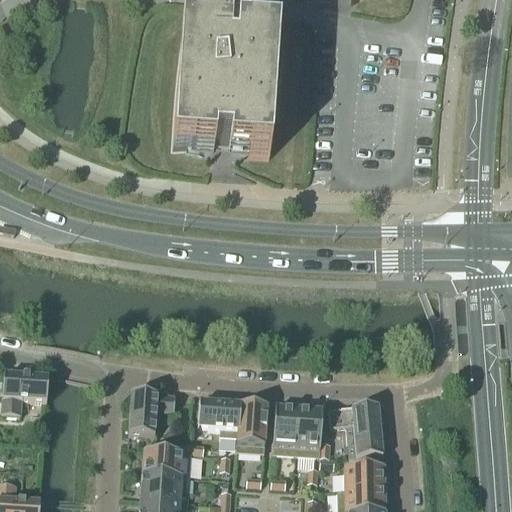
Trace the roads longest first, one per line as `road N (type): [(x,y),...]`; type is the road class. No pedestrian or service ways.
road 1 (secondary): [(510,233),(379,234),(123,213),(38,186),(0,163)]
road 2 (secondary): [(0,199),(92,232),(236,257),(510,264)]
road 3 (unclassified): [(117,381),(397,403)]
road 4 (residential): [(418,0),(412,34),(351,30),(209,0)]
road 5 (residential): [(117,381),(108,511)]
